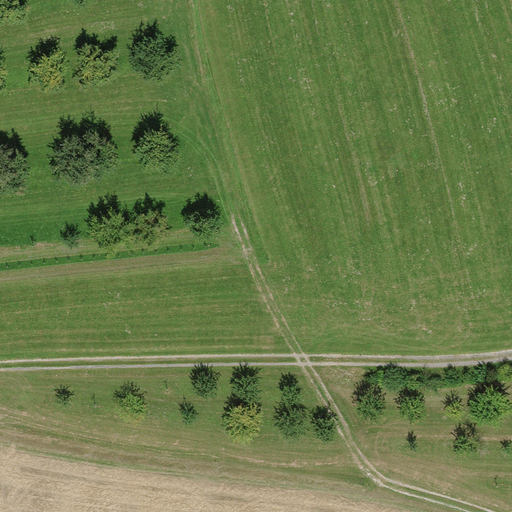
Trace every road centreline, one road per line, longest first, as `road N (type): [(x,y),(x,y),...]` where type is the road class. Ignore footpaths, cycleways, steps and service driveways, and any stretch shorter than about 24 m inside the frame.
road 1 (track): [(477,511),(393,485),(367,463),(303,360),(240,223),(201,112)]
road 2 (track): [(0,366),(511,364)]
